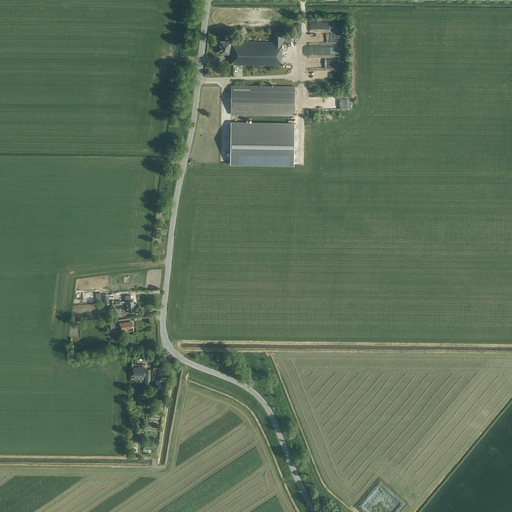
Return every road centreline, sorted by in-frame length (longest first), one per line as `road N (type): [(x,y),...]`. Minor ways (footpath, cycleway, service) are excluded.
road 1 (tertiary): [(315,511),(258,394),(184,363),(166,342),(175,205),(209,0)]
road 2 (unclassified): [(511,2),(269,0)]
